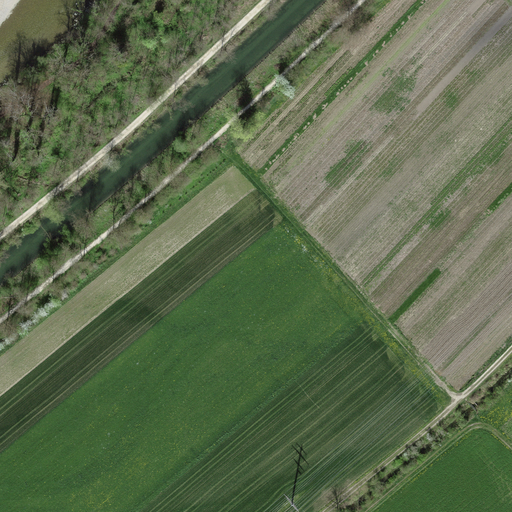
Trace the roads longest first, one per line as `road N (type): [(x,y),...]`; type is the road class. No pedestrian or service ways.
road 1 (track): [(0,238),(267,0)]
road 2 (track): [(511,352),(326,511)]
road 3 (track): [(511,447),(474,425),(366,511)]
